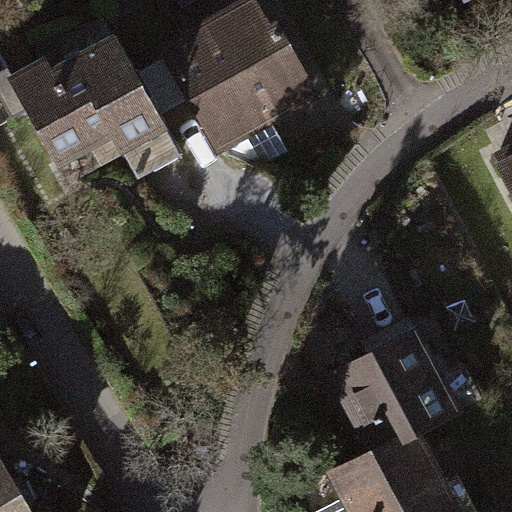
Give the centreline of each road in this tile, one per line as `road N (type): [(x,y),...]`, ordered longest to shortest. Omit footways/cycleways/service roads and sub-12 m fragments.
road 1 (residential): [(218,511),(228,460),(283,322),(359,179),(411,139),(511,86)]
road 2 (residential): [(170,511),(0,229)]
